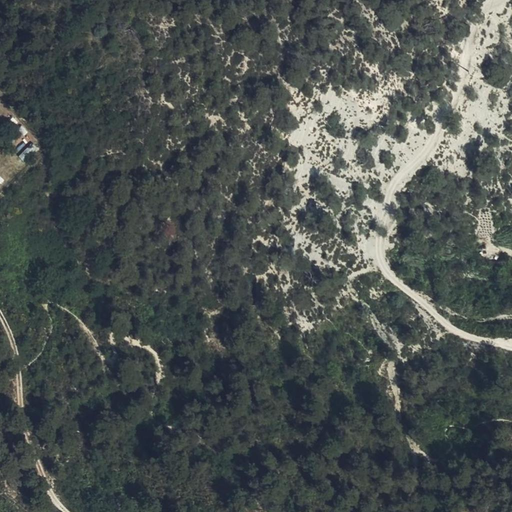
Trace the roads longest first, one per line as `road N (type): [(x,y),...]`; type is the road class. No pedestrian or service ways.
road 1 (unclassified): [(483,0),(428,153),(387,189),(375,239),(391,271),(460,335),(511,348)]
road 2 (track): [(19,370),(26,422),(63,511)]
